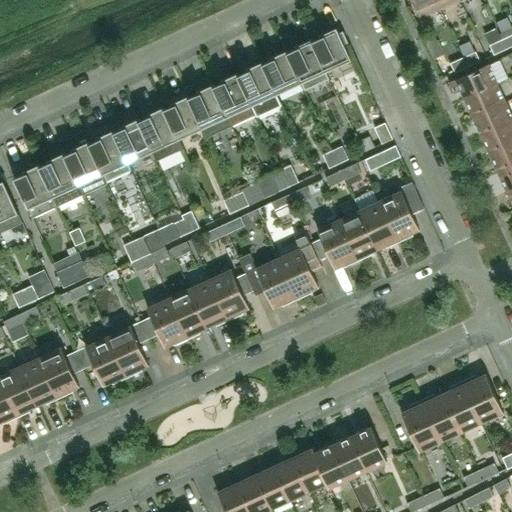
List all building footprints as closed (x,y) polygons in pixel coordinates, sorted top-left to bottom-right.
[(440,9),(435,0),(411,0),(420,18),(425,15),(440,9)] [(458,0),(435,0),(440,9),(458,0)] [(506,48),(502,39),(499,32),(493,20),(481,26),(494,54),(506,48)] [(511,26),(511,27),(499,32),(502,39),(511,34),(511,26)] [(351,59),(344,43),(348,42),(343,30),(339,32),(336,27),(319,35),(320,37),(313,40),(312,38),(311,38),(326,71),(336,66),(337,67),(338,66),(351,59)] [(511,45),(511,34),(502,39),(506,48),(511,45)] [(326,71),(311,38),(294,46),(295,48),(288,52),(287,49),(286,50),(301,83),(305,90),(329,78),(326,71)] [(301,83),(286,50),(270,57),(271,60),(264,63),(263,61),(261,61),(277,94),(287,89),(289,89),(289,88),(301,83)] [(467,66),(480,61),(476,51),(463,57),(467,66)] [(467,66),(463,57),(450,63),(454,72),(467,66)] [(277,94),(261,61),(245,69),(246,71),(239,74),(238,72),(237,73),(252,105),(263,100),(263,101),(264,100),(277,94)] [(497,83),(488,63),(449,81),(454,93),(460,90),(464,98),(497,83)] [(252,105),(237,73),(220,80),(221,83),(214,86),(213,83),(212,84),(231,125),(256,114),(252,105)] [(505,101),(497,83),(464,98),(473,116),(505,101)] [(231,125),(212,84),(195,91),(197,94),(190,97),(189,95),(187,95),(202,128),(206,137),(231,125)] [(202,128),(187,95),(171,103),(172,105),(165,108),(164,106),(162,107),(177,140),(188,134),(188,135),(190,134),(202,128)] [(511,120),(511,115),(505,101),(473,116),(481,135),(511,120)] [(177,140),(162,107),(145,114),(147,117),(140,120),(139,118),(137,118),(152,151),(156,159),(181,148),(177,140)] [(152,151),(137,118),(121,126),(122,128),(115,131),(114,129),(113,129),(128,162),(138,157),(139,158),(140,157),(152,151)] [(511,143),(511,120),(481,135),(490,154),(511,143)] [(393,138),(385,122),(374,127),(382,143),(393,138)] [(128,162),(113,129),(96,137),(97,140),(90,143),(89,140),(88,141),(106,181),(131,170),(128,162)] [(106,181),(88,141),(71,148),(72,151),(66,154),(64,152),(63,152),(81,192),(106,181)] [(511,166),(511,143),(490,154),(498,172),(511,166)] [(348,159),(342,145),(332,150),(339,163),(348,159)] [(370,170),(401,156),(396,145),(365,159),(370,170)] [(339,163),(332,150),(322,154),(329,168),(339,163)] [(81,192),(63,152),(47,160),(48,162),(41,165),(40,163),(38,164),(57,204),(81,192)] [(361,172),(357,163),(341,170),(345,179),(361,172)] [(57,204),(38,164),(22,171),(23,174),(14,178),(31,215),(57,204)] [(299,182),(291,164),(281,169),(289,186),(299,182)] [(511,188),(511,166),(498,172),(507,191),(511,188)] [(289,186),(281,169),(257,180),(265,197),(289,186)] [(345,179),(341,170),(326,177),(330,186),(345,179)] [(19,212),(3,180),(0,181),(0,220),(3,219),(4,220),(5,219),(19,212)] [(310,195),(306,186),(289,194),(293,203),(310,195)] [(419,229),(401,190),(379,200),(398,242),(413,235),(411,232),(419,229)] [(249,204),(243,191),(233,195),(240,209),(249,204)] [(293,203),(289,194),(271,202),(276,211),(293,203)] [(240,209),(233,195),(223,200),(230,213),(240,209)] [(398,242),(379,200),(359,209),(377,248),(385,244),(387,247),(398,242)] [(377,248),(359,209),(340,218),(359,260),(370,255),(369,252),(377,248)] [(199,227),(191,210),(181,215),(183,218),(189,232),(199,227)] [(245,225),(241,216),(223,224),(228,233),(245,225)] [(189,232),(183,218),(174,223),(173,221),(157,229),(164,244),(189,232)] [(359,260),(340,218),(317,229),(335,268),(343,264),(344,267),(359,260)] [(228,233),(223,224),(206,232),(210,241),(228,233)] [(86,241),(80,227),(70,231),(76,245),(86,241)] [(143,235),(133,240),(141,257),(165,246),(164,244),(157,229),(143,235)] [(254,232),(244,237),(251,251),(261,245),(254,232)] [(319,286),(312,271),(322,266),(307,233),(296,238),(300,247),(278,257),(297,299),(312,292),(311,289),(319,286)] [(132,262),(141,257),(133,240),(124,244),(132,262)] [(191,250),(187,241),(171,248),(175,257),(191,250)] [(165,246),(150,253),(154,263),(169,255),(165,246)] [(53,263),(64,286),(90,274),(78,250),(53,263)] [(137,271),(154,263),(150,253),(132,261),(137,271)] [(256,294),(266,290),(274,306),(281,303),(283,306),(297,299),(278,257),(257,267),(250,253),(239,258),(246,273),(253,290),(256,294)] [(236,277),(231,268),(209,279),(228,320),(243,314),(241,311),(249,307),(243,294),(236,277)] [(246,273),(236,277),(243,294),(253,290),(246,273)] [(106,285),(102,276),(84,283),(89,293),(106,285)] [(228,320),(209,279),(189,288),(207,326),(215,323),(217,326),(228,320)] [(89,293),(84,283),(67,291),(71,301),(89,293)] [(39,298),(32,284),(23,289),(29,302),(39,298)] [(207,326),(189,288),(170,297),(189,338),(200,333),(199,330),(207,326)] [(29,302),(23,289),(13,293),(19,307),(29,302)] [(189,338),(170,297),(147,307),(165,346),(173,342),(174,345),(189,338)] [(40,315),(36,306),(19,314),(23,323),(40,315)] [(27,331),(23,323),(19,314),(3,321),(11,338),(27,331)] [(141,320),(131,325),(139,342),(149,338),(141,320)] [(139,342),(131,325),(108,335),(127,377),(142,370),(141,367),(149,364),(139,342)] [(76,350),(84,367),(94,363),(103,385),(111,381),(113,384),(127,377),(108,335),(76,350)] [(79,385),(61,346),(39,357),(58,398),(73,392),(71,389),(79,385)] [(58,398),(39,357),(19,366),(37,405),(45,401),(47,404),(58,398)] [(37,405),(19,366),(0,374),(0,375),(18,417),(30,411),(29,408),(37,405)] [(503,412),(486,373),(478,377),(476,374),(462,381),(481,422),(503,412)] [(18,417),(0,375),(0,421),(3,420),(4,423),(18,417)] [(481,422),(462,381),(450,386),(452,389),(443,392),(461,431),(481,422)] [(461,431),(443,392),(435,396),(434,393),(422,399),(442,440),(461,431)] [(442,440),(422,399),(408,405),(409,408),(401,412),(419,451),(442,440)] [(387,460),(371,426),(352,435),(368,469),(387,460)] [(368,469),(352,435),(333,443),(349,478),(368,469)] [(349,478),(333,443),(314,452),(330,486),(349,478)] [(330,486),(314,452),(312,447),(293,456),(309,491),(327,483),(329,487),(330,486)] [(507,468),(511,466),(511,452),(502,457),(507,468)] [(309,491),(293,456),(274,465),(290,499),(309,491)] [(499,471),(494,462),(479,469),(483,479),(499,471)] [(290,499),(274,465),(255,474),(271,508),(290,499)] [(483,479),(479,469),(463,477),(468,486),(483,479)] [(262,511),(271,508),(255,474),(237,482),(251,511),(262,511)] [(511,487),(506,478),(494,484),(498,493),(511,487)] [(251,511),(237,482),(217,491),(226,511),(251,511)] [(494,495),(489,486),(477,493),(481,502),(494,495)] [(427,504),(444,497),(440,487),(423,495),(427,504)] [(481,502),(477,493),(464,499),(469,508),(481,502)] [(427,504),(423,495),(407,503),(411,511),(427,504)]
